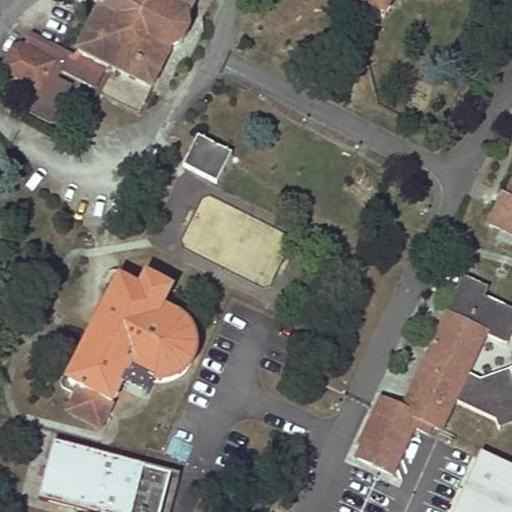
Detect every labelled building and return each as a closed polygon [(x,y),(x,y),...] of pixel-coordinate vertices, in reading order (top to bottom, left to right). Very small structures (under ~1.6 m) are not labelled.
[(3,64),(4,71),(37,87),(60,99),(67,85),(54,79),(59,67),(93,85),(103,66),(111,68),(98,94),(137,113),(166,56),(180,45),(187,32),(185,15),(193,0),(105,0),(75,58),(29,36),(22,49),(18,46),(11,50),(3,64)] [(350,0),(381,16),(389,0),(350,0)] [(37,87),(25,110),(48,122),(60,99),(37,87)] [(197,135),(182,163),(215,181),(230,152),(197,135)] [(496,197),(484,224),(511,237),(511,173),(500,198),(496,197)] [(118,280),(65,380),(78,386),(66,410),(98,427),(128,370),(138,375),(146,379),(155,381),(167,381),(174,379),(181,374),(188,364),(192,355),(193,346),(191,336),(188,329),(182,319),(160,308),(169,290),(144,277),(138,289),(118,280)] [(358,455),(353,466),(392,484),(413,437),(428,444),(432,436),(442,441),(457,409),(495,428),(498,436),(511,431),(511,384),(509,377),(479,387),(469,382),(487,342),(506,351),(511,337),(511,316),(484,303),(487,295),(461,283),(431,349),(437,353),(406,417),(400,414),(378,404),(355,452),(358,455)] [(437,353),(431,349),(400,414),(406,417),(437,353)] [(36,498),(44,500),(59,443),(51,440),(36,498)] [(157,511),(168,471),(59,443),(44,500),(90,511),(157,511)] [(511,511),(511,474),(476,457),(450,511),(511,511)]
